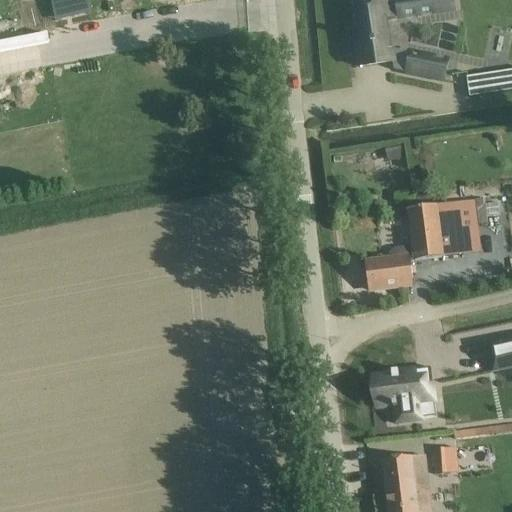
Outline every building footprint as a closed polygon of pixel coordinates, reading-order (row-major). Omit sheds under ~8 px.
[(366,0),(367,4),(352,6),(360,68),(393,63),(394,70),(442,81),(446,62),(392,50),(388,20),(454,11),(452,0),(396,0),(397,1),(394,2),(394,0),(366,0)] [(511,71),(466,78),(470,98),(511,92),(511,71)] [(385,152),(388,163),(406,160),(403,148),(385,152)] [(407,210),(412,247),(398,248),(396,249),(394,250),(392,252),(390,253),(389,255),(388,257),(387,259),(387,261),(366,264),(370,292),(413,286),(410,263),(443,258),(442,254),(463,251),(462,246),(480,244),(478,227),(488,225),(484,201),(437,208),(437,207),(407,210)] [(511,338),(487,343),(493,373),(511,368),(511,338)] [(383,389),(362,391),(366,425),(392,421),(394,439),(426,435),(421,404),(430,403),(427,383),(392,387),(392,385),(383,386),(383,389)] [(437,477),(450,475),(449,465),(457,464),(456,449),(435,451),(437,477)] [(388,511),(418,511),(418,510),(431,508),(424,457),(382,462),(388,511)]
